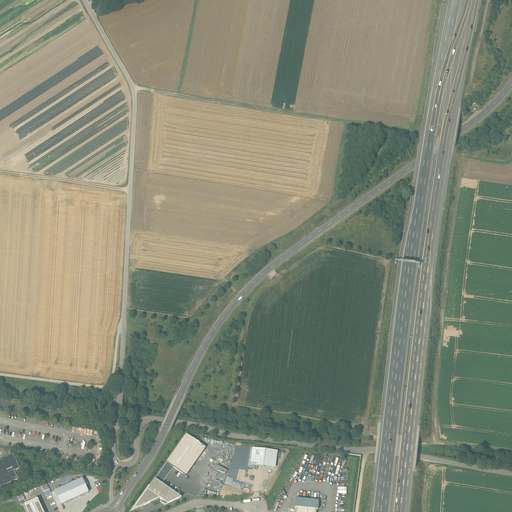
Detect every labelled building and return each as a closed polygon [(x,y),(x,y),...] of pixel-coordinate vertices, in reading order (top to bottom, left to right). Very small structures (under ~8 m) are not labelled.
[(204,449),(184,434),(146,490),(129,511),(132,511),(158,499),(167,506),(182,499),(162,484),(173,469),(185,477),(204,449)] [(12,455),(0,460),(0,487),(17,480),(14,472),(19,469),(12,455)] [(61,507),(88,494),(82,481),(55,493),(61,507)] [(42,511),(37,499),(23,506),(26,511),(42,511)] [(318,502),(300,500),(296,499),(295,508),(296,508),(316,510),(317,511),(318,502)]
